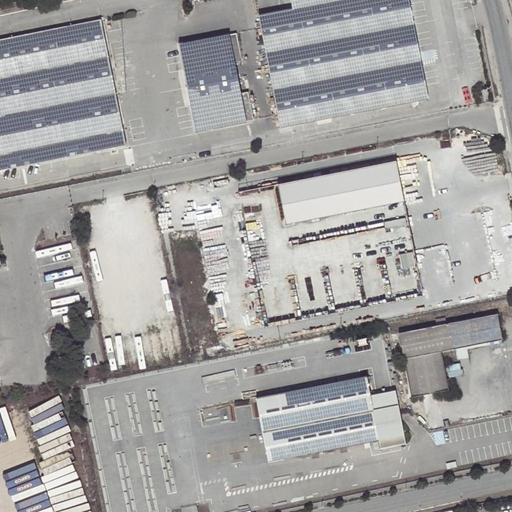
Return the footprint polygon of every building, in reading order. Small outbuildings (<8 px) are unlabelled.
[(290,0),(293,8),(258,15),(280,129),(428,100),(408,0),(290,0)] [(0,40),(0,170),(125,146),(101,20),(0,40)] [(241,91),(228,31),(179,41),(196,128),(246,118),(246,117),(254,115),(249,89),(241,91)] [(286,224),(404,201),(396,161),(278,184),(286,224)] [(387,227),(408,223),(407,215),(385,219),(387,227)] [(399,333),(404,358),(442,351),(503,339),(498,314),(399,333)] [(447,378),(442,351),(404,358),(412,397),(449,389),(448,385),(453,384),(452,377),(447,378)] [(371,395),(367,376),(256,397),(269,462),(379,440),(381,449),(406,444),(395,390),(371,395)]
